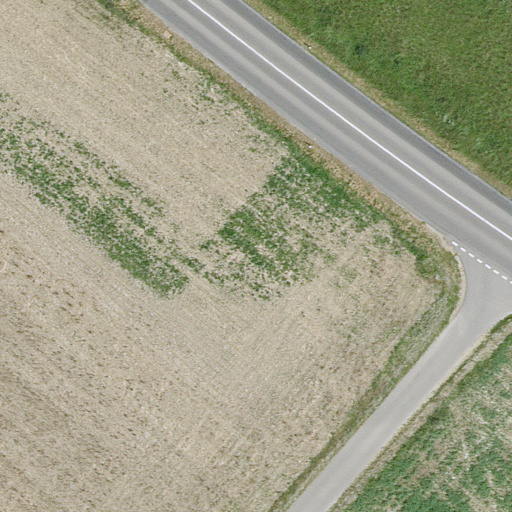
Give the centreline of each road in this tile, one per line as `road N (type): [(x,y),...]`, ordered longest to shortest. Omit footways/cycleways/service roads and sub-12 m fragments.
road 1 (secondary): [(511,238),(190,0)]
road 2 (track): [(315,511),(511,284)]
